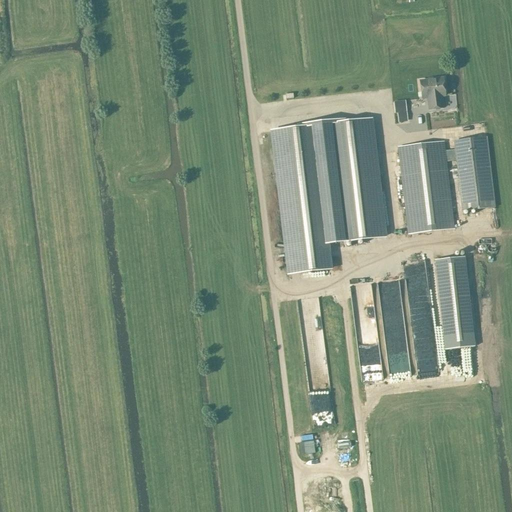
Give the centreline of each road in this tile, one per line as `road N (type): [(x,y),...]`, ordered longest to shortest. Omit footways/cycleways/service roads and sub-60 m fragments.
road 1 (unclassified): [(301,511),(238,0)]
road 2 (track): [(368,511),(342,275)]
